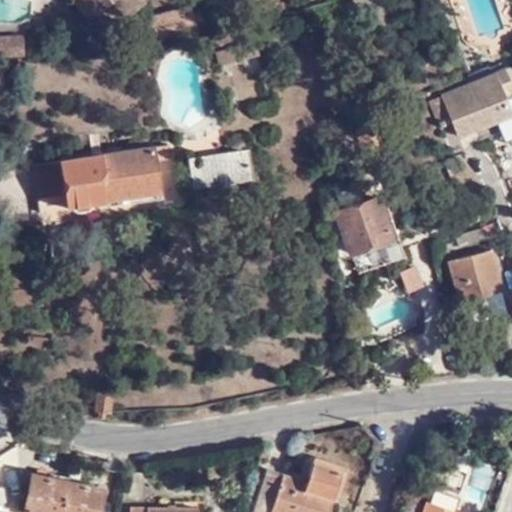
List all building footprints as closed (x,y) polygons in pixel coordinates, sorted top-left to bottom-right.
[(74,0),(88,15),(105,0),(113,0),(125,13),(139,0),(74,0)] [(191,1),(149,12),(156,37),(198,26),(191,1)] [(0,53),(12,53),(12,35),(0,35),(0,53)] [(23,35),(12,35),(12,53),(22,53),(23,35)] [(215,52),(218,64),(257,54),(254,41),(215,52)] [(457,133),(480,125),(484,135),(511,123),(511,89),(503,68),(440,93),(441,95),(452,122),(457,133)] [(452,122),(441,95),(428,101),(440,128),(452,122)] [(166,141),(31,164),(36,195),(64,191),(65,201),(74,207),(86,206),(92,198),(158,187),(154,158),(168,155),(166,141)] [(245,149),(218,153),(222,176),(249,172),(245,149)] [(195,181),(222,176),(218,153),(191,157),(195,181)] [(332,211),(351,261),(390,247),(372,196),(332,211)] [(480,228),(451,236),(455,248),(484,239),(480,228)] [(445,261),(457,306),(483,299),(481,293),(497,288),(487,250),(445,261)] [(406,286),(432,277),(425,258),(399,267),(406,286)] [(325,511),(339,471),(340,470),(312,460),(305,481),(265,468),(250,511),(325,511)] [(486,498),(490,464),(473,461),(469,495),(486,498)] [(61,511),(67,478),(59,476),(58,479),(31,474),(24,511),(61,511)] [(75,479),(67,478),(61,511),(94,511),(100,488),(75,483),(75,479)] [(420,511),(455,511),(456,511),(425,500),(420,511)]
